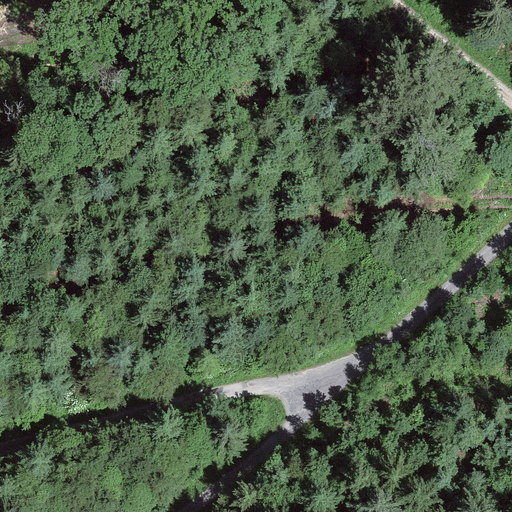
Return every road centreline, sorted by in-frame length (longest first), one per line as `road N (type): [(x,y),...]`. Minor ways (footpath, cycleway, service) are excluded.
road 1 (track): [(0,449),(266,388),(350,377)]
road 2 (track): [(511,237),(350,377)]
road 3 (track): [(350,377),(184,511)]
road 4 (track): [(511,103),(386,0)]
